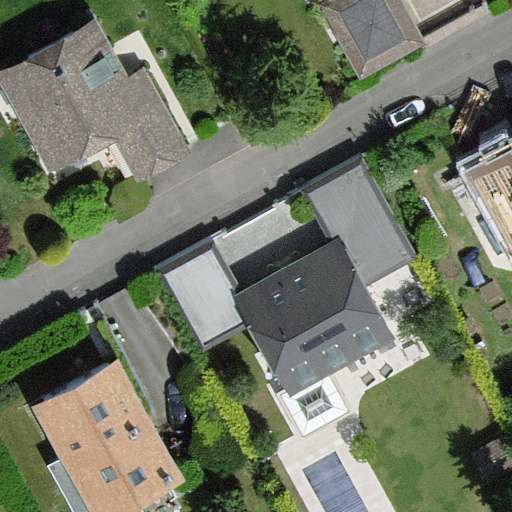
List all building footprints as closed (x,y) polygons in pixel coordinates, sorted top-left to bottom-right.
[(327,0),(326,1),(371,79),(437,41),(412,0),(327,0)] [(133,71),(99,11),(1,67),(60,169),(115,138),(139,180),(195,148),(147,63),(133,71)] [(511,143),(476,163),(511,229),(511,143)] [(336,234),(239,289),(298,392),(402,334),(358,255),(406,228),(364,155),(309,186),(336,234)] [(122,511),(190,474),(123,354),(45,398),(109,511),(122,511)]
